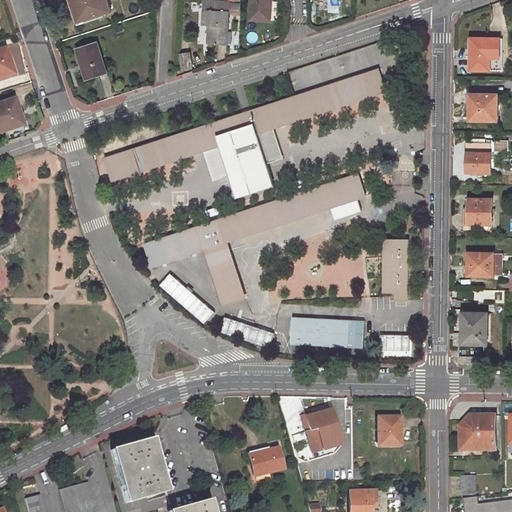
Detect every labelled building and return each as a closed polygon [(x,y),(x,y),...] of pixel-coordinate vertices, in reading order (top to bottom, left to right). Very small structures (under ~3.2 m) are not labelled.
[(109,10),(105,0),(70,0),(71,1),(74,0),(75,0),(82,19),(109,10)] [(75,0),(74,0),(71,1),(78,21),(82,19),(75,0)] [(228,1),(227,0),(204,0),(204,10),(203,9),(202,24),(209,24),(208,42),(226,42),(228,11),(227,11),(228,1)] [(270,19),(270,0),(251,0),(250,18),(270,19)] [(238,1),(228,1),(227,11),(228,11),(238,11),(238,1)] [(498,69),(498,37),(470,37),(469,69),(498,69)] [(108,70),(98,41),(77,49),(87,77),(108,70)] [(10,59),(6,48),(0,49),(0,78),(11,74),(7,60),(10,59)] [(272,184),(255,131),(257,130),(258,132),(385,90),(378,68),(105,157),(112,180),(216,145),(216,144),(218,143),(235,195),(272,184)] [(498,119),(498,93),(470,93),(470,119),(498,119)] [(0,102),(0,128),(19,122),(11,99),(0,102)] [(494,152),(494,142),(467,141),(467,172),(491,172),(492,151),(494,152)] [(392,184),(413,184),(413,156),(393,155),(392,184)] [(365,195),(358,172),(144,241),(152,263),(203,247),(222,303),(244,296),(226,240),(331,206),(332,207),(334,210),(337,214),(341,215),(345,215),(361,210),(357,197),(365,195)] [(492,224),(493,199),(469,198),(469,224),(492,224)] [(334,210),(332,207),(335,218),(345,215),(341,215),(337,214),(334,210)] [(386,238),(385,291),(386,291),(395,291),(408,292),(410,238),(386,238)] [(493,253),(493,252),(468,252),(468,274),(493,275),(493,273),(493,253)] [(501,253),(493,253),(493,273),(501,273),(501,253)] [(395,299),(408,300),(408,292),(395,291),(395,299)] [(494,310),(494,302),(478,301),(477,312),(463,312),(462,349),(465,349),(465,354),(486,355),(487,310),(494,310)] [(223,317),(230,337),(246,331),(238,312),(223,317)] [(291,344),(348,346),(350,319),(293,317),(291,344)] [(251,341),(268,347),(273,331),(257,325),(251,341)] [(410,356),(411,339),(386,338),(385,355),(410,356)] [(340,444),(330,409),(304,417),(309,432),(305,433),(311,452),(340,444)] [(461,451),(496,451),(496,416),(471,415),(461,427),(461,451)] [(399,445),(399,416),(377,416),(378,445),(399,445)] [(166,490),(151,438),(112,451),(127,502),(166,490)] [(282,467),(276,446),(247,454),(253,476),(282,467)] [(475,473),(462,473),(462,495),(475,495),(475,473)] [(95,511),(88,481),(59,489),(65,511),(95,511)] [(368,511),(368,491),(348,492),(347,511),(368,511)] [(45,511),(40,494),(24,498),(27,511),(45,511)] [(211,511),(208,500),(167,511),(211,511)]
